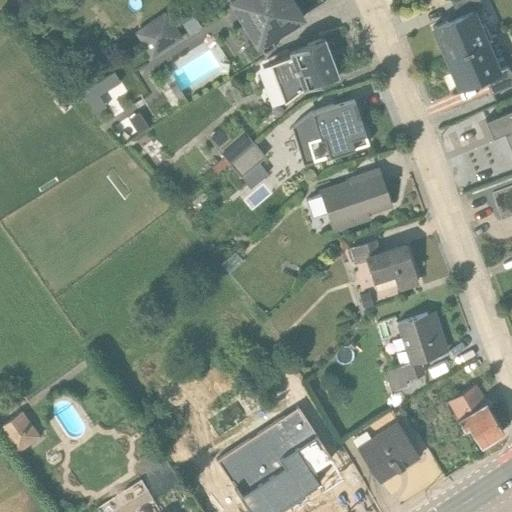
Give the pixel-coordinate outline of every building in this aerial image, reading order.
[(255,46),(301,18),(290,0),(231,0),(228,2),(255,46)] [(433,30),(445,59),(487,41),(490,39),(483,25),(481,26),(475,11),(482,8),(478,0),(450,0),(458,18),(431,29),(432,30),(433,30)] [(164,11),(133,31),(151,58),(182,38),(164,11)] [(269,64),(284,102),(301,89),(338,76),(331,59),(328,60),(320,39),(287,51),(289,56),(269,64)] [(445,59),(457,89),(473,83),(475,86),(485,82),(490,95),(511,85),(511,77),(507,67),(500,70),(487,41),(445,59)] [(81,93),(89,105),(119,85),(111,73),(81,93)] [(290,127),(302,164),(324,157),(324,158),(367,144),(352,99),(310,113),(290,127)] [(511,108),(484,121),(490,134),(501,129),(511,155),(511,108)] [(228,163),(252,142),(241,129),(230,138),(220,126),(207,137),(228,163)] [(253,143),(228,163),(239,177),(264,157),(253,143)] [(325,212),(332,232),(370,219),(368,214),(390,206),(377,169),(347,179),(347,180),(318,189),(319,193),(305,200),(311,217),(325,212)] [(375,239),(347,247),(353,264),(365,260),(371,282),(392,276),(396,289),(416,283),(403,245),(379,253),(375,239)] [(234,253),(221,265),(228,273),(242,261),(234,253)] [(434,310),(426,313),(439,354),(447,351),(434,310)] [(383,371),(390,390),(406,385),(404,380),(423,374),(419,360),(439,354),(426,313),(395,323),(408,363),(383,371)] [(502,431),(501,431),(502,430),(474,384),(445,401),(463,430),(468,427),(479,445),(502,431)] [(338,471),(297,408),(214,461),(231,488),(233,487),(248,511),(286,511),(341,477),(338,471)] [(21,411),(0,426),(0,434),(15,455),(40,437),(21,411)] [(395,420),(355,445),(378,481),(418,456),(395,420)]
